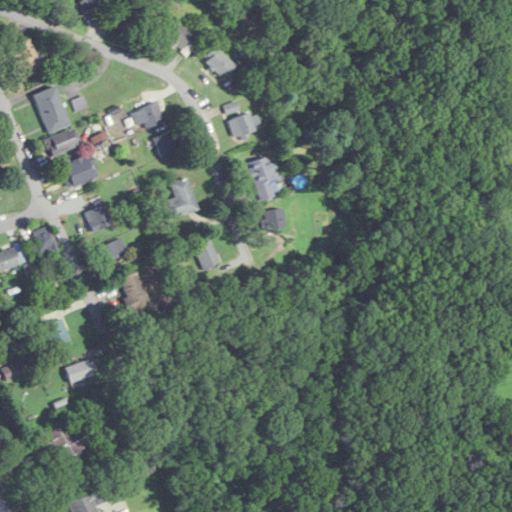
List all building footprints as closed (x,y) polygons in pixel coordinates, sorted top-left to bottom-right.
[(105,3),(102,0),(81,0),(77,4),(92,17),(105,3)] [(193,38),(179,24),(166,37),(185,56),(193,49),(188,44),(193,38)] [(41,71),(28,38),(8,47),(21,79),(41,71)] [(234,66),(216,49),(204,61),(222,78),(234,66)] [(70,125),(54,86),(33,95),(49,133),(70,125)] [(164,122),(157,103),(131,112),(136,126),(144,123),(146,129),(164,122)] [(250,117),(248,113),(227,120),(234,138),(261,128),(257,115),(250,117)] [(55,154),(77,147),(71,130),(50,136),(55,154)] [(161,158),(177,152),(169,132),(153,138),(161,158)] [(98,178),(88,153),(59,163),(69,189),(98,178)] [(276,185),(268,156),(247,162),(258,202),(274,197),(271,187),(276,185)] [(186,178),(169,184),(174,198),(164,201),(170,220),(198,210),(186,178)] [(84,212),(91,231),(111,225),(104,205),(84,212)] [(262,211),(264,229),(284,227),(282,209),(262,211)] [(32,231),(42,256),(58,250),(49,225),(32,231)] [(95,250),(103,265),(127,252),(120,238),(95,250)] [(195,246),(204,270),(220,264),(211,240),(195,246)] [(0,253),(0,271),(20,266),(15,249),(0,253)] [(132,309),(149,301),(135,272),(118,281),(132,309)] [(70,339),(61,317),(44,324),(53,346),(70,339)] [(2,366),(5,379),(28,373),(24,360),(2,366)] [(94,377),(93,361),(66,364),(68,379),(94,377)] [(88,445),(80,427),(70,432),(66,424),(48,432),(67,472),(82,465),(75,451),(88,445)] [(71,511),(96,511),(93,505),(109,499),(104,487),(67,502),(71,511)]
